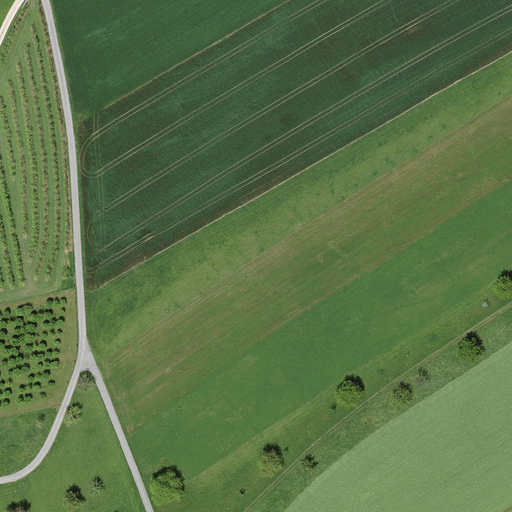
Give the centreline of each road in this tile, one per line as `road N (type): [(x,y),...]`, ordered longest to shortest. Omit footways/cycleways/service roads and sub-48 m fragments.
road 1 (track): [(45,0),(74,159),(86,355),(151,511)]
road 2 (track): [(247,511),(329,432),(511,305)]
road 3 (track): [(0,480),(39,461),(86,355)]
